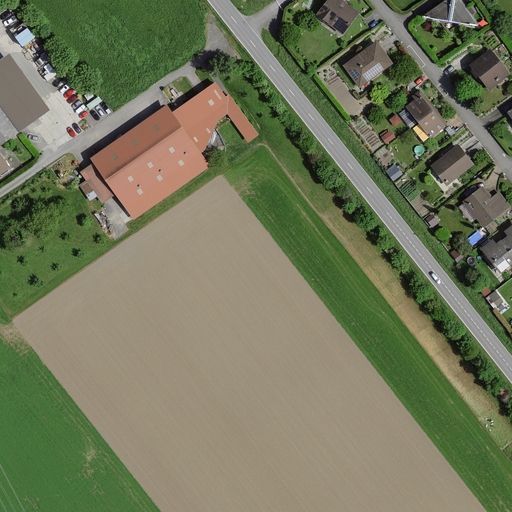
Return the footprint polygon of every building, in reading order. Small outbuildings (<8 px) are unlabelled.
[(341,0),(329,0),(319,14),(343,33),(358,13),(341,0)] [(457,0),(446,0),(425,16),(475,23),(457,0)] [(29,26),(17,35),(23,44),(35,35),(29,26)] [(378,42),(346,65),(361,86),(393,63),(378,42)] [(491,50),(471,65),(490,89),(509,74),(491,50)] [(49,110),(10,54),(0,61),(0,106),(18,132),(49,110)] [(191,139),(201,153),(217,121),(228,113),(248,141),(257,135),(229,95),(226,98),(216,83),(173,113),(191,139)] [(417,95),(401,109),(414,123),(430,109),(417,95)] [(0,144),(18,132),(0,106),(0,144)] [(201,153),(191,139),(173,113),(167,106),(92,158),(95,163),(84,171),(104,200),(116,192),(134,217),(209,164),(201,153)] [(443,124),(430,109),(414,123),(426,138),(443,124)] [(401,121),(396,115),(390,119),(395,125),(401,121)] [(386,142),(394,137),(391,132),(382,137),(386,142)] [(473,164),(459,146),(433,166),(447,185),(473,164)] [(0,173),(9,167),(0,155),(0,173)] [(401,174),(395,165),(388,170),(394,179),(401,174)] [(509,207),(499,194),(490,200),(481,189),(466,201),(485,226),(509,207)] [(511,225),(504,231),(508,236),(503,240),(511,251),(511,225)] [(501,272),(511,263),(511,251),(503,240),(496,245),(493,241),(483,249),(501,272)] [(463,257),(457,249),(452,253),(458,260),(463,257)] [(490,291),(485,284),(479,288),(485,295),(490,291)] [(502,301),(496,292),(490,296),(497,305),(502,301)]
